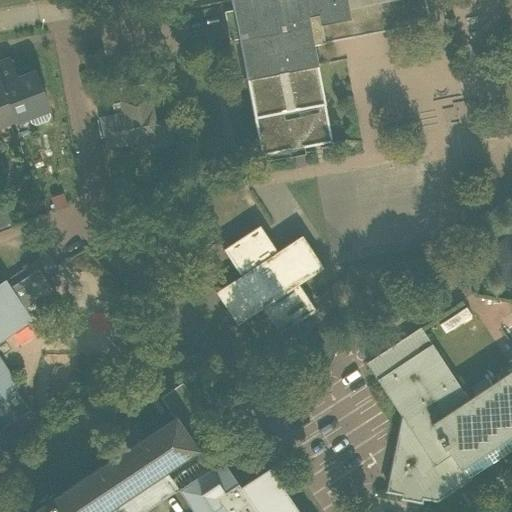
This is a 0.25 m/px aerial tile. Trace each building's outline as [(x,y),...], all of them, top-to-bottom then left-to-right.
[(230,0),(232,11),(243,9),(248,36),(238,38),(261,156),(331,142),(313,45),(332,41),(329,22),(349,19),(347,9),(395,0),(403,0),(405,7),(425,3),(424,0),(230,0)] [(429,22),(425,3),(405,7),(403,0),(395,0),(347,9),(349,19),(329,22),(332,41),(429,22)] [(232,11),(238,38),(248,36),(243,9),(232,11)] [(15,124),(29,119),(27,114),(46,106),(48,112),(50,111),(34,72),(17,79),(9,59),(0,62),(0,85),(13,119),(15,124)] [(119,89),(121,103),(148,98),(146,84),(119,89)] [(0,124),(13,119),(0,85),(0,124)] [(139,141),(141,149),(157,145),(175,142),(171,121),(153,124),(148,98),(121,103),(122,104),(127,103),(129,114),(124,115),(101,119),(107,147),(139,141)] [(50,116),(48,112),(46,106),(27,114),(29,119),(31,124),(35,126),(48,121),(50,116)] [(63,193),(50,198),(54,211),(67,206),(63,193)] [(0,208),(0,207),(0,228),(9,223),(0,208)] [(276,252),(259,226),(222,250),(239,276),(214,292),(236,325),(261,309),(279,335),(315,311),(298,285),(323,268),(301,235),(276,252)] [(508,284),(511,284),(511,235),(499,243),(495,265),(508,284)] [(37,259),(46,272),(55,266),(47,253),(37,259)] [(37,269),(27,276),(30,281),(4,298),(0,292),(0,429),(6,426),(4,422),(26,407),(3,372),(6,370),(0,361),(0,339),(13,331),(12,329),(57,298),(37,269)] [(5,280),(0,283),(0,292),(4,298),(30,281),(27,276),(10,287),(5,280)] [(420,497),(435,500),(511,449),(511,371),(468,401),(420,328),(366,364),(402,418),(387,491),(403,494),(402,495),(404,495),(404,494),(418,497),(418,498),(419,499),(420,497)] [(160,398),(174,419),(181,429),(203,414),(182,383),(160,398)] [(195,449),(181,429),(174,419),(34,511),(100,511),(164,470),(195,449)] [(144,511),(222,461),(214,449),(170,479),(164,470),(100,511),(144,511)] [(297,511),(268,468),(239,487),(222,461),(178,490),(192,511),(297,511)]
